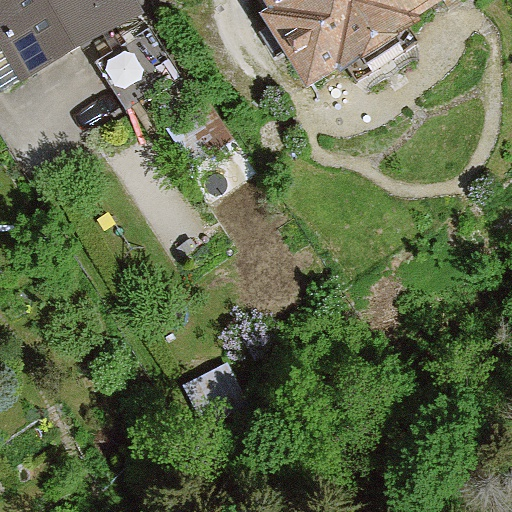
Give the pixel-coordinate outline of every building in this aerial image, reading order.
[(0,0),(0,48),(22,87),(149,15),(140,0),(0,0)] [(265,0),(270,7),(258,15),(306,89),(443,0),(265,0)] [(149,31),(96,62),(124,111),(177,80),(149,31)] [(205,98),(166,123),(192,163),(231,138),(205,98)] [(224,367),(184,388),(202,423),(243,402),(224,367)]
